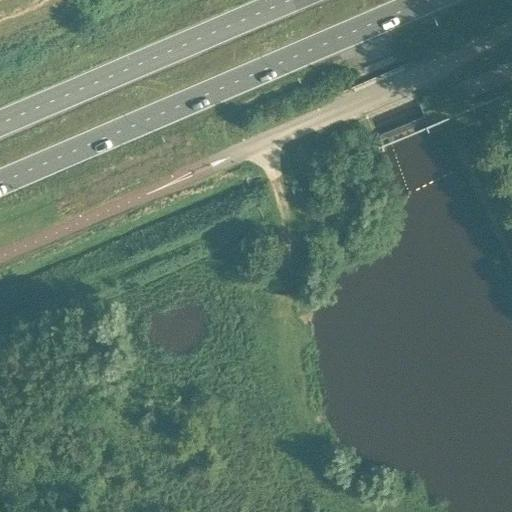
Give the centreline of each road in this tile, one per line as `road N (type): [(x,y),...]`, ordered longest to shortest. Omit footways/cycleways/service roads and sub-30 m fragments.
road 1 (primary): [(0,183),(428,0)]
road 2 (primary): [(290,0),(0,125)]
road 3 (unclassified): [(195,171),(411,81)]
